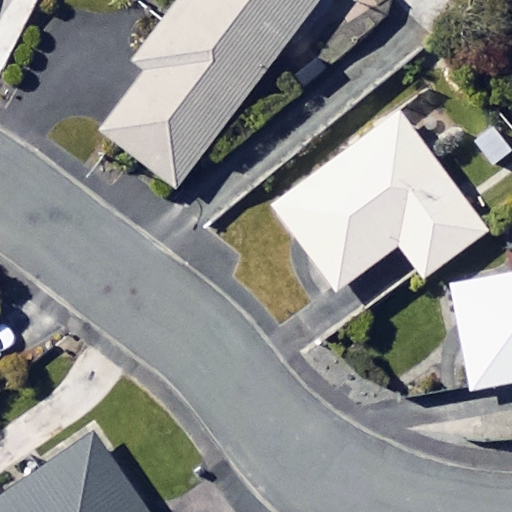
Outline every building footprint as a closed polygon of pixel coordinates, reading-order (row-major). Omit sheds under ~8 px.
[(173,0),(130,56),(143,66),(98,125),(172,182),(312,0),(173,0)] [(511,72),(503,79),(511,89),(511,72)] [(483,231),(401,108),(270,195),(329,284),(396,240),(418,274),(483,231)] [(511,267),(445,282),(468,388),(511,378),(511,267)] [(145,511),(81,426),(0,486),(0,511),(145,511)]
